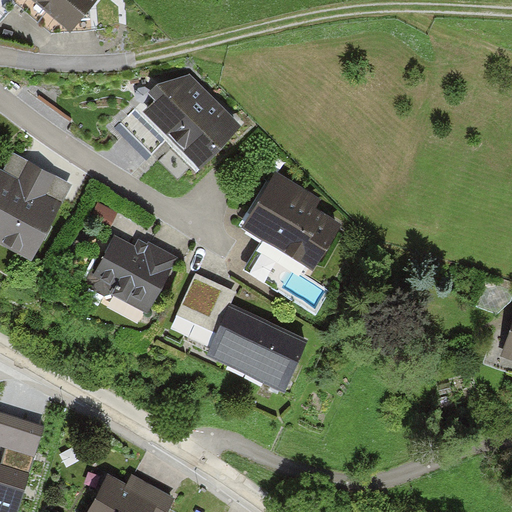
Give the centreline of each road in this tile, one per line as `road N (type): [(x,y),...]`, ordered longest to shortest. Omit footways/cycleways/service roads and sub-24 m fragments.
road 1 (track): [(133,61),(337,15),(511,17)]
road 2 (residential): [(165,440),(223,442),(324,479),(401,479),(511,444)]
road 3 (residential): [(0,94),(70,149),(239,252)]
road 4 (residential): [(0,351),(165,440)]
road 5 (residential): [(165,440),(270,511)]
